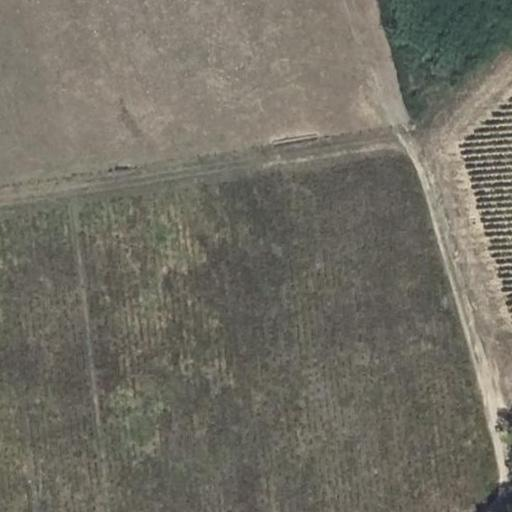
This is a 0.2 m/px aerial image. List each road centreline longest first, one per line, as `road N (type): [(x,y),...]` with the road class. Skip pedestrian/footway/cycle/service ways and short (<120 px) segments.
road 1 (track): [(0,201),(421,138)]
road 2 (track): [(439,511),(496,466),(421,138)]
